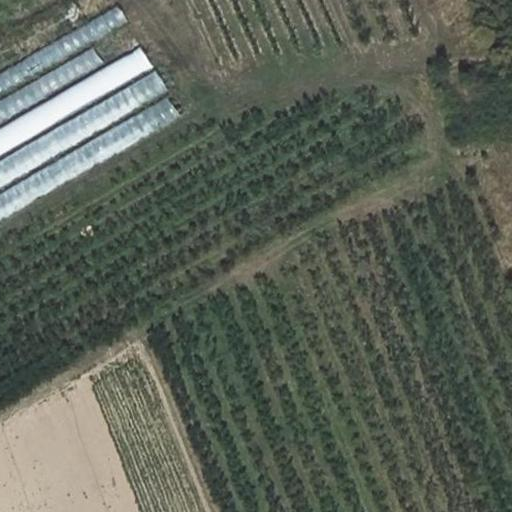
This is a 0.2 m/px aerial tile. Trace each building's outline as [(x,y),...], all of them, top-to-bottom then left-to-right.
[(0,72),(0,97),(129,22),(118,3),(0,72)] [(0,99),(0,125),(140,42),(129,23),(0,99)] [(0,128),(0,153),(153,64),(141,45),(0,128)] [(0,161),(0,186),(168,88),(156,69),(0,161)] [(0,193),(0,219),(180,113),(169,94),(0,193)]
